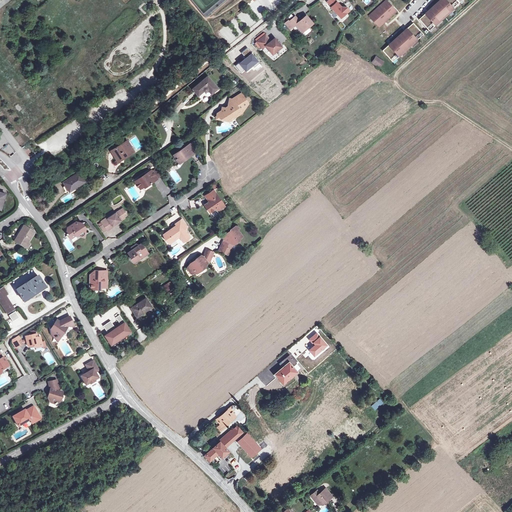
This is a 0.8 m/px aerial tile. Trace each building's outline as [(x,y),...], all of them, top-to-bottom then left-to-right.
[(334,0),(326,0),(326,1),(331,7),(330,7),(340,18),(348,10),(346,7),(340,7),(334,0)] [(369,16),(377,25),(382,21),(380,20),(382,18),(385,21),(396,11),(386,0),(369,16)] [(425,13),(418,19),(428,31),(459,3),(459,2),(456,0),(444,0),(446,2),(444,4),(440,0),(439,0),(427,11),(431,16),(429,18),(425,13)] [(289,22),(288,20),(285,23),(290,29),(295,25),(301,32),(312,23),(306,16),(299,22),(295,17),(289,22)] [(388,45),(382,51),(392,62),(423,34),(413,23),(406,29),(410,34),(408,36),(404,31),(391,43),(395,47),(393,49),(388,45)] [(281,47),(274,38),(270,41),(265,35),(256,42),(262,49),(265,46),(272,54),(281,47)] [(375,57),(372,62),(379,67),(383,62),(375,57)] [(207,76),(192,89),(198,95),(204,90),(205,90),(205,91),(206,90),(207,90),(208,89),(211,93),(218,88),(207,76)] [(240,110),(242,111),(243,107),(248,104),(241,93),(236,97),(238,100),(237,101),(236,105),(233,108),(229,106),(225,108),(223,108),(221,113),(218,115),(221,119),(226,121),(228,119),(233,116),(236,117),(237,112),(240,110)] [(238,100),(236,97),(233,99),(230,99),(229,106),(233,108),(236,105),(237,101),(238,100)] [(115,155),(113,157),(118,163),(122,161),(121,159),(133,151),(127,141),(111,151),(115,155)] [(193,142),(190,144),(195,152),(198,151),(193,142)] [(189,157),(195,152),(190,144),(174,155),(179,162),(188,156),(189,157)] [(17,165),(22,160),(15,152),(9,157),(17,165)] [(152,172),(157,179),(161,176),(156,169),(152,172)] [(150,184),(157,179),(152,172),(151,170),(135,181),(140,189),(149,183),(150,184)] [(85,181),(79,172),(63,182),(69,191),(85,181)] [(206,195),(209,199),(210,201),(205,204),(210,212),(214,209),(218,210),(224,206),(213,190),(206,195)] [(125,218),(123,215),(120,210),(108,218),(107,217),(101,221),(103,224),(107,230),(113,226),(125,218)] [(170,231),(169,230),(163,234),(169,244),(176,239),(177,236),(179,237),(183,242),(189,238),(184,230),(187,228),(181,220),(175,224),(176,226),(171,229),(172,230),(170,231)] [(84,231),(85,232),(86,228),(82,223),(77,221),(72,225),(67,228),(66,234),(67,234),(70,238),(75,235),(79,236),(79,234),(84,231)] [(25,248),(28,243),(34,232),(24,226),(14,241),(25,248)] [(229,249),(230,249),(232,245),(237,242),(236,241),(242,237),(238,231),(239,229),(235,227),(230,230),(231,231),(222,237),(224,239),(218,251),(226,255),(229,249)] [(142,254),(143,255),(144,256),(148,253),(141,244),(138,246),(136,244),(131,247),(133,249),(134,251),(132,252),(131,251),(128,253),(131,257),(130,259),(135,263),(138,260),(139,259),(138,257),(142,254)] [(200,256),(195,259),(195,262),(194,261),(190,264),(191,265),(187,268),(192,276),(204,267),(207,262),(209,262),(213,253),(206,250),(202,257),(200,256)] [(90,269),(89,289),(94,289),(97,287),(106,287),(106,265),(94,265),(90,269)] [(45,287),(37,276),(16,290),(23,301),(45,287)] [(167,296),(175,291),(170,283),(162,288),(167,296)] [(0,299),(0,303),(7,314),(13,310),(5,296),(7,295),(3,288),(0,289),(0,297),(1,299),(0,299)] [(133,314),(136,318),(144,313),(144,312),(151,307),(146,298),(131,308),(135,314),(133,314)] [(18,319),(14,313),(8,317),(12,323),(18,319)] [(108,333),(105,336),(111,345),(130,332),(119,315),(115,318),(120,325),(115,328),(110,321),(103,326),(108,333)] [(66,328),(72,325),(68,317),(60,321),(58,324),(56,322),(52,326),(49,327),(51,335),(54,337),(54,338),(57,338),(57,337),(60,337),(66,328)] [(39,347),(37,337),(36,334),(25,336),(26,340),(27,342),(27,346),(30,347),(33,346),(35,348),(39,347)] [(23,343),(21,341),(18,336),(11,340),(16,348),(23,344),(23,343)] [(307,358),(303,354),(297,359),(300,362),(303,360),(304,361),(307,358)] [(6,362),(4,359),(3,357),(1,358),(0,355),(0,373),(0,374),(1,370),(8,366),(6,362)] [(285,379),(287,381),(293,375),(297,371),(296,370),(292,366),(297,362),(290,355),(281,362),(285,365),(274,374),(280,381),(284,378),(285,379)] [(80,377),(85,385),(89,383),(89,384),(94,381),(93,380),(97,378),(95,373),(98,371),(92,361),(84,366),(88,372),(80,377)] [(49,393),(47,394),(45,395),(50,403),(54,404),(54,405),(57,403),(60,401),(61,393),(58,392),(56,381),(48,382),(49,389),(49,392),(49,393)] [(380,398),(371,406),(375,410),(384,403),(380,398)] [(227,424),(229,421),(233,418),(230,413),(235,409),(236,405),(233,405),(217,418),(221,424),(224,428),(228,425),(227,424)] [(35,420),(37,421),(40,419),(33,407),(25,412),(24,410),(12,417),(18,427),(30,420),(31,422),(35,420)] [(225,438),(230,443),(235,439),(252,456),(261,448),(247,433),(245,435),(238,426),(232,431),(225,438)] [(225,438),(232,431),(231,430),(219,441),(220,442),(225,438)] [(230,443),(225,438),(220,442),(225,448),(230,443)] [(228,451),(225,448),(220,442),(205,455),(210,461),(219,453),(222,457),(228,451)] [(332,496),(326,488),(319,493),(317,491),(311,496),(318,504),(320,502),(322,505),(332,496)]
